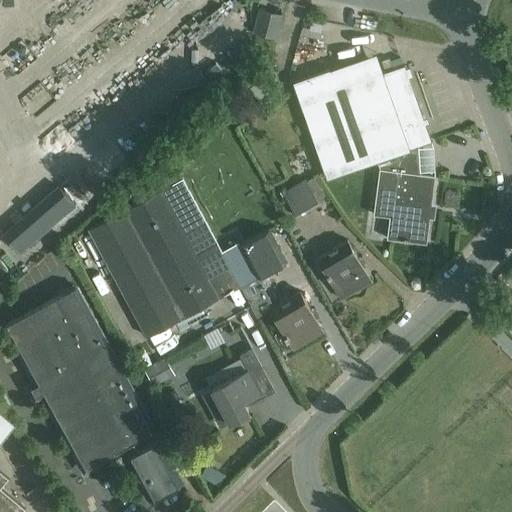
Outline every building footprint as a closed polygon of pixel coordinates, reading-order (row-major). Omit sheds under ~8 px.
[(157,5),(143,10),(147,23),(162,18),(157,5)] [(282,14),(263,9),(259,8),(253,32),(276,38),(282,14)] [(328,70),(293,81),(327,179),(376,161),(377,164),(396,157),(410,152),(410,148),(430,141),(403,67),(382,73),(334,89),(328,70)] [(396,157),(377,164),(380,171),(376,196),(392,198),(387,238),(425,242),(427,227),(428,226),(432,195),(431,196),(433,177),(411,175),(410,152),(396,157)] [(133,204),(160,189),(153,176),(150,178),(144,171),(127,187),(131,192),(128,194),(133,204)] [(161,189),(196,253),(218,242),(182,177),(161,189)] [(23,257),(86,206),(64,179),(1,230),(23,257)] [(305,180),(283,193),(297,217),(319,204),(305,180)] [(160,189),(133,204),(87,229),(146,336),(219,296),(196,253),(161,189),(160,189)] [(267,229),(240,244),(257,276),(285,261),(267,229)] [(371,281),(347,240),(317,258),(341,298),(371,281)] [(88,271),(95,287),(113,279),(105,263),(88,271)] [(75,287),(5,325),(82,468),(152,430),(75,287)] [(299,291),(269,309),(293,350),(323,332),(299,291)] [(225,334),(233,349),(247,341),(240,327),(225,334)] [(211,388),(211,389),(202,394),(220,426),(228,421),(229,422),(248,412),(243,401),(259,392),(241,357),(205,377),(211,388)] [(172,432),(133,453),(146,476),(139,480),(149,499),(181,481),(171,464),(185,457),(172,432)] [(0,511),(20,511),(26,506),(1,486),(9,476),(0,468),(0,511)]
